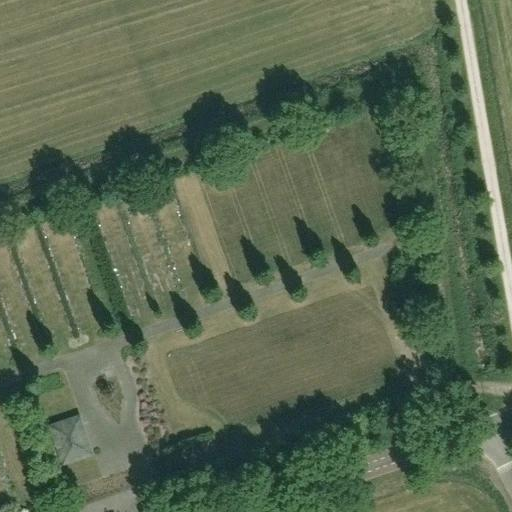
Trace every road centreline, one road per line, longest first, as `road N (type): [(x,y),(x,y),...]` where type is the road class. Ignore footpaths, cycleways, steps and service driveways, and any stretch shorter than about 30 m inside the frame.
road 1 (track): [(511,279),(464,0)]
road 2 (tertiary): [(252,511),(486,430)]
